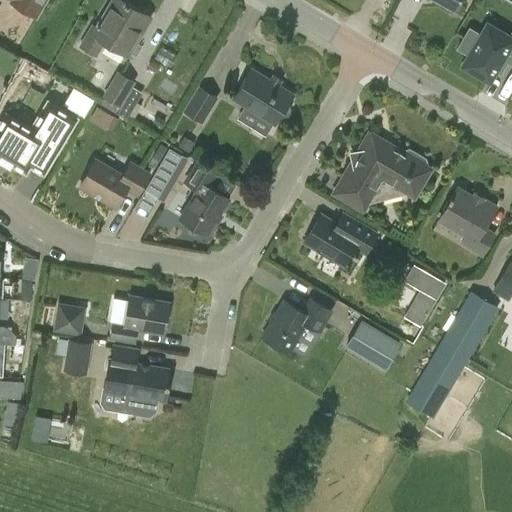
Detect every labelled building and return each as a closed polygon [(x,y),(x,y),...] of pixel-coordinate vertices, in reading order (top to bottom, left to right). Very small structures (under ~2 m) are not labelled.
[(10,0),(12,1),(12,2),(37,17),(46,0),(10,0)] [(122,0),(113,0),(99,27),(92,23),(79,46),(97,56),(105,42),(128,55),(151,16),(122,0)] [(437,0),(454,10),(459,0),(437,0)] [(489,24),(464,66),(489,80),(490,81),(496,71),(502,74),(508,62),(511,64),(511,34),(510,37),(489,24)] [(233,97),(276,123),(281,115),(284,115),(287,114),(290,112),(291,109),(290,106),(288,103),(293,95),(251,68),(233,97)] [(103,95),(120,106),(136,81),(118,70),(103,95)] [(183,110),(203,123),(219,97),(199,84),(183,110)] [(6,113),(0,121),(0,156),(26,172),(31,164),(44,172),(56,153),(77,118),(62,109),(49,101),(32,129),(6,113)] [(96,106),(90,117),(112,130),(119,119),(113,116),(96,106)] [(395,153),(371,139),(365,140),(334,192),(360,209),(369,195),(400,187),(410,192),(426,166),(397,149),(395,153)] [(160,143),(153,156),(161,161),(169,148),(160,143)] [(161,161),(145,190),(157,197),(181,155),(169,148),(161,161)] [(131,160),(123,173),(95,158),(79,187),(116,207),(126,189),(139,196),(152,172),(131,160)] [(207,234),(229,198),(227,196),(235,183),(197,160),(184,180),(197,189),(180,217),(188,222),(187,226),(188,230),(191,232),(196,232),(198,228),(207,234)] [(495,233),(485,227),(497,207),(482,198),(480,202),(464,192),(445,222),(466,235),(462,242),(482,254),(495,233)] [(343,211),(336,223),(321,214),(305,241),(343,264),(354,246),(365,252),(377,232),(343,211)] [(26,279),(5,279),(5,297),(34,298),(35,264),(33,264),(34,258),(26,258),(26,279)] [(509,300),(511,294),(511,261),(510,260),(492,291),(509,300)] [(447,284),(414,264),(405,281),(422,290),(407,316),(423,325),(437,300),(447,284)] [(433,418),(498,308),(470,291),(406,401),(433,418)] [(130,295),(125,323),(112,321),(110,338),(136,342),(138,329),(164,333),(169,301),(130,295)] [(312,296),(303,311),(284,299),(262,336),(290,352),(307,323),(321,331),(334,309),(312,296)] [(53,329),(82,334),(87,305),(58,301),(53,329)] [(401,343),(361,319),(345,346),(384,370),(401,343)] [(56,354),(66,355),(63,370),(88,373),(93,341),(68,337),(68,339),(58,338),(56,354)] [(156,411),(158,399),(166,400),(171,368),(136,363),(139,348),(113,344),(105,390),(109,396),(127,399),(126,405),(131,412),(150,415),(156,411)] [(0,378),(0,394),(24,396),(24,379),(0,378)] [(21,425),(23,398),(9,397),(6,424),(21,425)] [(37,413),(32,437),(48,440),(53,416),(37,413)]
